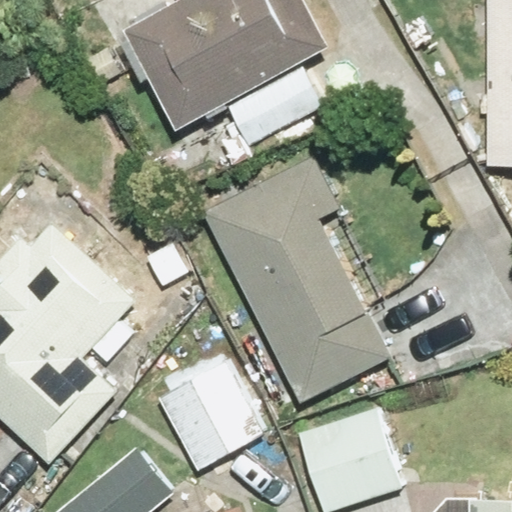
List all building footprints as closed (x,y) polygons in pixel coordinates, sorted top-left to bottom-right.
[(179,0),(124,30),(177,125),(327,43),(303,0),(179,0)] [(511,0),(491,0),(487,157),(511,157),(511,0)] [(340,206),(314,152),(205,206),(300,397),(392,352),(323,214),(340,206)] [(114,320),(134,298),(49,220),(0,273),(0,409),(53,458),(117,389),(84,359),(94,348),(107,360),(130,335),(114,320)] [(222,357),(160,396),(206,469),(268,431),(222,357)] [(299,440),(324,509),(401,481),(376,412),(299,440)] [(58,511),(142,511),(170,489),(136,449),(58,511)] [(511,511),(511,493),(477,492),(476,511),(511,511)]
